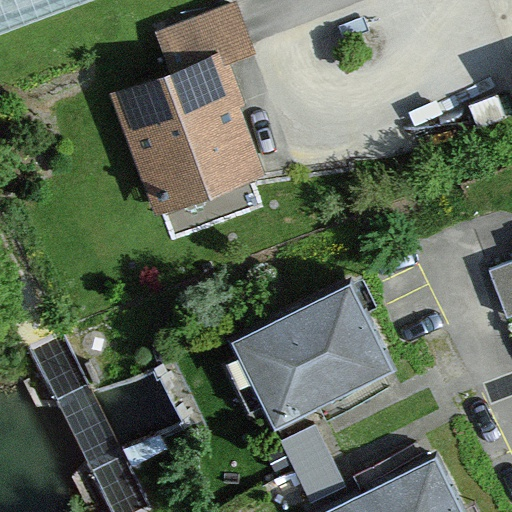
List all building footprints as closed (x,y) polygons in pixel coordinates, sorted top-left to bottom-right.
[(0,0),(0,24),(72,0),(0,0)] [(166,70),(111,90),(158,212),(262,173),(220,62),(251,50),(232,0),(229,0),(151,30),(166,70)] [(355,283),(239,337),(281,424),(396,370),(355,283)] [(286,423),(313,490),(346,476),(320,410),(286,423)] [(468,511),(441,456),(327,511),(468,511)]
